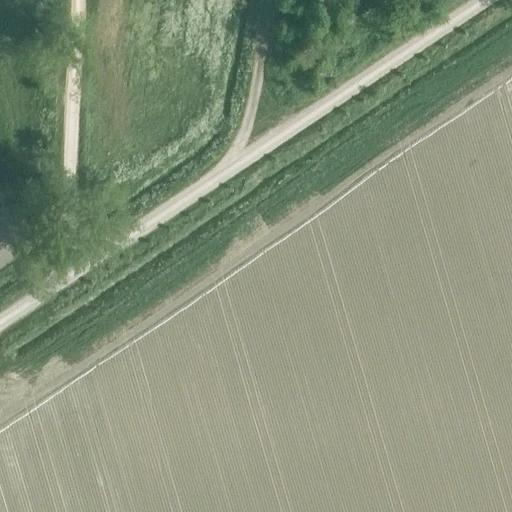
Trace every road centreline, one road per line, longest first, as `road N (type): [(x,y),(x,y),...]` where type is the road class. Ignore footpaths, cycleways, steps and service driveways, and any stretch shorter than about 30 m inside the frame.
road 1 (unclassified): [(0,318),(488,0)]
road 2 (track): [(219,172),(248,123),(268,0)]
